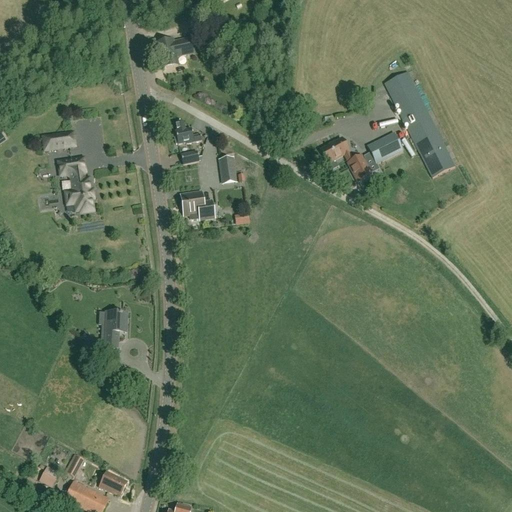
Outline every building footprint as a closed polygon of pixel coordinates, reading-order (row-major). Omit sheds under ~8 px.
[(221,30),(226,28),(225,22),(211,25),(214,37),(222,35),(221,30)] [(192,55),(191,48),(189,40),(173,43),(172,41),(155,44),(159,70),(177,67),(175,58),(192,55)] [(407,74),(384,86),(403,123),(399,125),(401,131),(406,129),(432,180),(454,169),(407,74)] [(255,97),(248,92),(249,90),(242,87),(237,97),(255,107),(259,100),(254,98),(255,97)] [(175,133),(177,139),(175,139),(176,146),(178,145),(178,146),(186,144),(186,145),(201,142),(200,136),(193,137),(191,130),(175,133)] [(75,148),(73,134),(43,139),(45,152),(75,148)] [(394,135),(367,148),(375,166),(403,153),(394,135)] [(342,139),(320,150),(327,164),(344,155),(348,164),(347,164),(357,183),(371,176),(361,157),(353,161),(342,139)] [(183,166),(199,163),(197,153),(181,157),(183,166)] [(223,186),(236,184),(233,160),(220,162),(223,186)] [(88,181),(86,181),(84,172),(83,161),(59,164),(61,177),(65,177),(66,177),(68,177),(69,178),(70,179),(71,180),(72,182),(73,193),(65,194),(67,206),(75,205),(76,213),(80,212),(80,215),(93,213),(91,200),(93,200),(92,192),(90,192),(88,181)] [(182,211),(183,211),(184,218),(189,217),(190,220),(191,221),(200,220),(200,221),(214,219),(212,203),(203,204),(202,194),(181,197),(182,206),(182,211)] [(236,217),(238,227),(250,226),(249,215),(236,217)] [(126,334),(127,315),(106,314),(104,350),(118,350),(119,334),(126,334)] [(75,479),(83,461),(74,456),(65,473),(75,479)] [(52,490),(60,476),(47,468),(39,483),(52,490)] [(120,498),(127,484),(106,473),(98,489),(112,496),(113,494),(120,498)] [(84,511),(103,511),(109,502),(73,484),(64,502),(84,511)]
